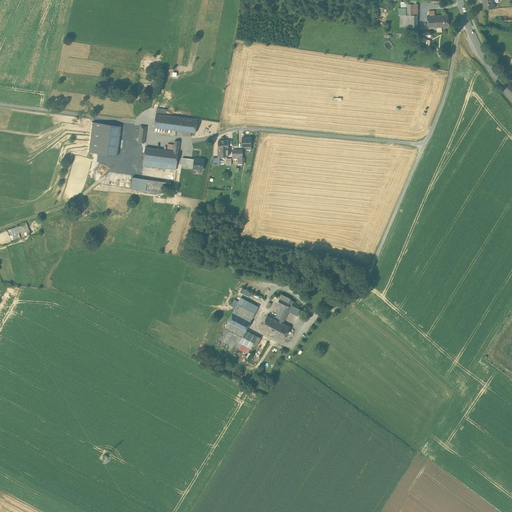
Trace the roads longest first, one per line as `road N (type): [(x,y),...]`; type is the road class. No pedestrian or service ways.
road 1 (track): [(466,20),(437,118),(367,278),(293,346),(254,330),(276,288),(297,297)]
road 2 (track): [(425,144),(232,128),(211,136)]
road 3 (track): [(0,103),(211,136)]
road 4 (track): [(131,121),(125,159),(76,199),(0,228)]
